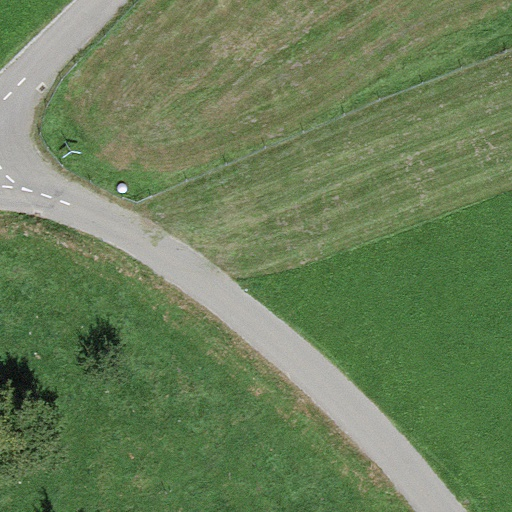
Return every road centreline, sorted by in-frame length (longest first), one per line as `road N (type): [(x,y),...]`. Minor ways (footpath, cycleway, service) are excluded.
road 1 (unclassified): [(439,511),(203,282),(63,196),(0,179)]
road 2 (unclassified): [(0,101),(103,0)]
